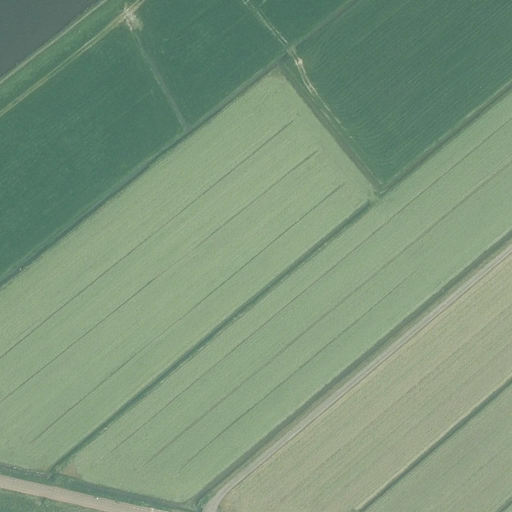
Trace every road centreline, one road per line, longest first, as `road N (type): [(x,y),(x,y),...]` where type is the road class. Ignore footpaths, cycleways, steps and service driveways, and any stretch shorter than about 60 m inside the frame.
road 1 (track): [(0,110),(123,14)]
road 2 (unclassified): [(127,511),(0,483)]
